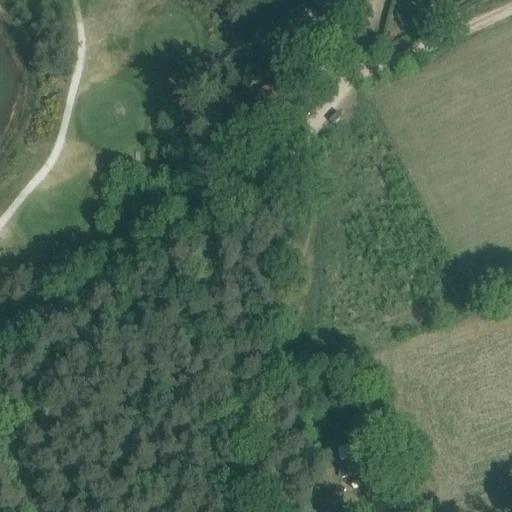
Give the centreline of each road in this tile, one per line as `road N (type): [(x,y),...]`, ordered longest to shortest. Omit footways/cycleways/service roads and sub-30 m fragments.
road 1 (track): [(0,335),(148,255),(306,127)]
road 2 (track): [(309,158),(242,511)]
road 3 (track): [(347,77),(511,4)]
